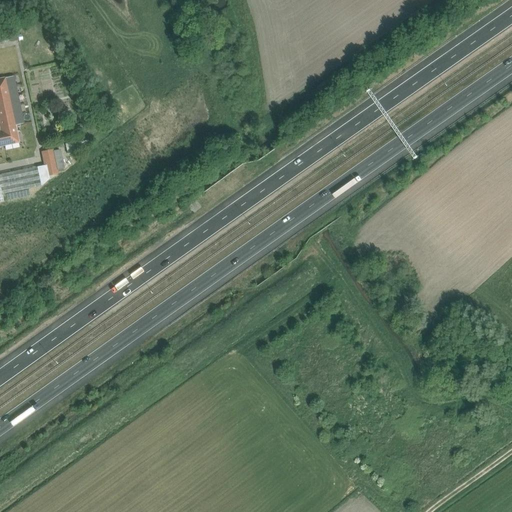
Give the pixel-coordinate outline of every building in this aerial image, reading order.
[(0,146),(19,143),(5,78),(0,78),(0,146)] [(69,142),(86,138),(84,128),(67,131),(69,142)] [(62,136),(56,138),(59,152),(66,150),(62,136)] [(53,149),(41,152),(46,176),(58,174),(53,149)] [(37,167),(0,174),(0,201),(3,201),(2,195),(41,186),(37,167)]
